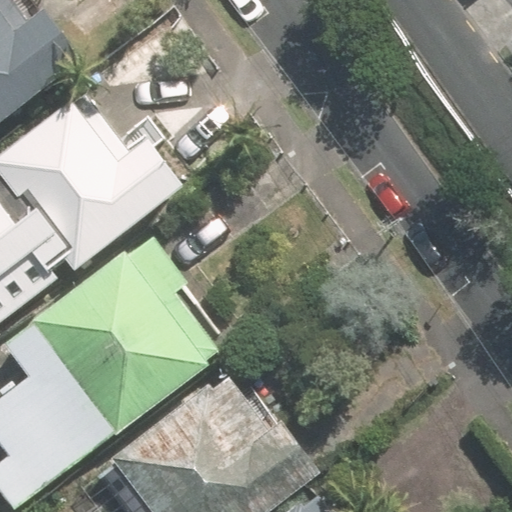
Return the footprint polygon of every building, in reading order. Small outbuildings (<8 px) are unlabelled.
[(0,0),(0,126),(109,42),(76,0),(64,0),(51,10),(43,0),(0,0)] [(0,314),(6,322),(207,169),(171,122),(134,150),(92,95),(0,165),(0,314)] [(0,476),(22,505),(241,340),(199,283),(210,274),(177,229),(26,343),(46,370),(0,404),(0,424),(16,445),(0,456),(0,476)] [(273,511),(345,460),(304,405),(287,417),(252,370),(129,460),(164,507),(157,511),(273,511)] [(351,511),(335,489),(303,511),(351,511)]
